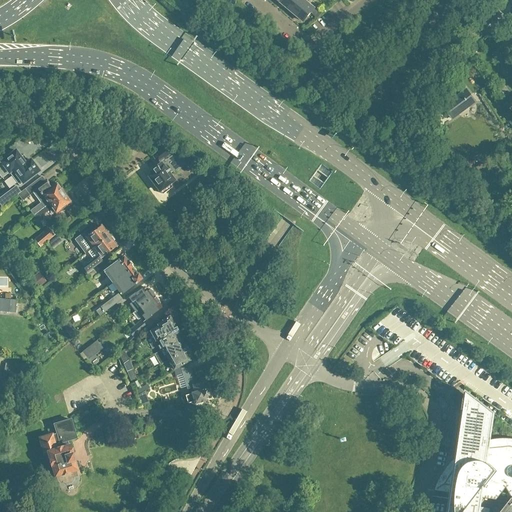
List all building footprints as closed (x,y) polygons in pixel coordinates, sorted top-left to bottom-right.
[(306,1),(304,0),(293,0),(287,8),(295,14),(306,1)] [(306,1),(295,14),(303,21),(311,12),(314,8),(306,1)] [(314,8),(311,12),(318,17),(322,12),(315,7),(314,8)] [(471,44),(482,36),(478,31),(467,39),(471,44)] [(452,118),(470,105),(462,93),(443,107),(452,118)] [(159,139),(152,143),(155,148),(162,143),(159,139)] [(157,162),(170,152),(166,147),(153,156),(157,162)] [(11,175),(31,160),(31,159),(29,161),(23,154),(20,156),(16,150),(0,162),(0,175),(2,178),(9,173),(11,175)] [(174,180),(169,173),(171,172),(170,172),(172,170),(174,173),(186,164),(177,151),(165,160),(169,166),(167,167),(163,162),(157,166),(151,170),(151,171),(152,171),(153,173),(151,174),(150,176),(150,177),(151,179),(161,192),(162,193),(164,193),(172,187),(170,183),(174,180)] [(39,171),(31,160),(11,175),(19,186),(39,171)] [(26,189),(43,176),(43,175),(19,194),(23,200),(30,195),(26,189)] [(34,215),(63,193),(60,189),(61,188),(58,184),(57,184),(56,183),(51,186),(47,182),(33,193),(34,193),(41,202),(31,211),(34,215)] [(20,191),(16,186),(0,197),(0,204),(1,206),(20,191)] [(56,213),(71,203),(70,202),(71,201),(67,196),(66,197),(63,193),(34,215),(37,219),(52,208),(56,213)] [(86,252),(89,249),(94,246),(109,236),(108,235),(109,233),(107,230),(104,230),(101,226),(93,232),(90,228),(74,239),(85,254),(86,253),(86,252)] [(47,228),(34,240),(40,247),(54,236),(47,228)] [(100,258),(116,247),(113,242),(114,240),(112,237),(109,237),(109,236),(94,246),(89,249),(86,252),(86,253),(88,252),(94,260),(82,269),(86,274),(97,265),(103,261),(100,258)] [(123,250),(130,247),(127,242),(120,245),(123,250)] [(112,283),(133,268),(132,266),(132,264),(130,262),(129,261),(128,260),(127,261),(124,257),(119,261),(118,260),(108,268),(103,261),(97,265),(102,272),(104,271),(112,283)] [(91,281),(102,272),(97,265),(86,274),(91,281)] [(120,293),(121,294),(142,279),(138,273),(137,274),(133,268),(112,283),(120,293)] [(38,272),(30,279),(38,289),(46,282),(38,272)] [(97,286),(103,280),(99,275),(93,281),(97,286)] [(134,310),(154,296),(149,289),(147,290),(144,287),(135,294),(134,293),(128,297),(131,301),(129,303),(134,310)] [(95,311),(99,316),(112,306),(122,298),(118,293),(95,311)] [(151,315),(160,308),(157,304),(160,303),(159,301),(159,300),(159,299),(157,297),(155,297),(154,296),(134,310),(139,317),(142,316),(145,320),(151,315)] [(126,300),(124,297),(112,306),(114,309),(126,300)] [(0,298),(0,311),(16,313),(17,300),(0,298)] [(408,314),(398,306),(393,310),(368,326),(367,327),(374,332),(379,336),(395,347),(403,342),(407,347),(412,352),(407,355),(447,385),(451,388),(460,383),(511,420),(511,388),(479,365),(408,314)] [(147,343),(176,327),(174,324),(177,323),(173,316),(170,317),(170,316),(162,320),(162,322),(157,325),(158,326),(150,331),(152,336),(145,340),(147,343)] [(141,321),(128,331),(134,337),(146,327),(145,325),(142,322),(141,321)] [(69,322),(63,326),(69,334),(75,329),(69,322)] [(162,348),(181,337),(176,327),(147,343),(149,347),(151,346),(152,348),(159,344),(162,348)] [(163,361),(187,348),(181,337),(162,348),(162,349),(154,354),(159,362),(162,361),(163,361)] [(89,347),(82,351),(87,357),(93,352),(89,347)] [(186,362),(193,359),(187,348),(163,361),(165,367),(171,364),(174,369),(186,362)] [(123,363),(129,359),(124,352),(120,356),(123,363)] [(133,368),(129,359),(123,363),(127,371),(133,368)] [(193,385),(186,362),(174,369),(177,376),(183,374),(188,394),(185,395),(187,403),(194,402),(195,403),(205,400),(204,396),(208,395),(207,389),(208,389),(206,382),(193,385)] [(22,367),(16,366),(13,377),(19,379),(22,367)] [(140,388),(136,381),(132,383),(136,390),(140,388)] [(137,395),(150,387),(148,384),(140,388),(136,390),(135,391),(137,395)] [(145,391),(137,395),(142,405),(149,404),(145,391)] [(478,511),(480,503),(481,498),(496,500),(506,488),(511,498),(500,511),(511,511),(511,438),(510,438),(505,438),(502,438),(499,438),(496,439),(494,439),(489,440),(493,414),(476,400),(467,393),(457,455),(457,456),(452,460),(450,462),(446,467),(445,469),(443,472),(440,476),(439,478),(438,481),(436,486),(435,488),(434,491),(452,493),(449,511),(478,511)] [(77,470),(77,469),(78,469),(80,466),(78,461),(75,459),(74,460),(70,445),(67,446),(66,441),(77,438),(71,418),(53,424),(56,433),(40,438),(44,452),(46,453),(48,453),(55,476),(57,475),(58,481),(63,480),(63,481),(67,483),(71,482),(73,479),(72,477),(77,475),(75,470),(77,470)]
